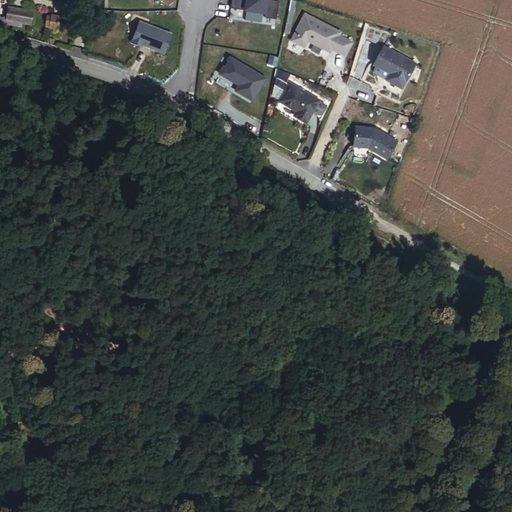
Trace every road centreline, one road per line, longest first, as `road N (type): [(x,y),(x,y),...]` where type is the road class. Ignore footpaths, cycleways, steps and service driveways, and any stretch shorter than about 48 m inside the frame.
road 1 (residential): [(0,42),(182,110),(511,297)]
road 2 (track): [(511,339),(437,511)]
road 3 (track): [(130,511),(0,456)]
